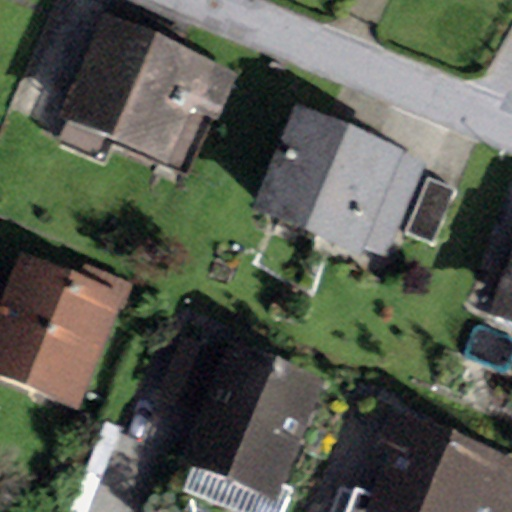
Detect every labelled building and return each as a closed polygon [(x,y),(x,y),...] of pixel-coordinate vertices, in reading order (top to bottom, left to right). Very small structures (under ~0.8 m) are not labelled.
[(120,12),(72,115),(164,154),(185,105),(199,73),(174,62),(183,39),(120,12)] [(227,85),(199,73),(185,105),(213,117),(227,85)] [(354,248),(366,219),(394,230),(416,177),(370,157),(301,129),(267,211),(354,248)] [(416,177),(420,168),(373,149),(370,157),(416,177)] [(428,181),(405,236),(433,248),(456,193),(428,181)] [(354,248),(382,259),(394,230),(366,219),(354,248)] [(0,372),(37,388),(43,372),(77,386),(110,306),(121,311),(130,287),(86,269),(77,293),(27,272),(19,293),(0,338),(0,372)] [(511,279),(503,303),(511,306),(511,279)] [(0,338),(19,293),(0,285),(0,338)] [(214,410),(196,453),(201,455),(274,485),(314,390),(235,358),(231,368),(187,350),(169,392),(214,410)] [(37,388),(71,402),(77,386),(43,372),(37,388)] [(506,511),(511,499),(511,470),(398,424),(386,452),(400,457),(380,507),(343,492),(334,511),(470,511),(475,499),(506,511)] [(282,511),(290,492),(274,485),(201,455),(186,490),(238,511),(282,511)]
